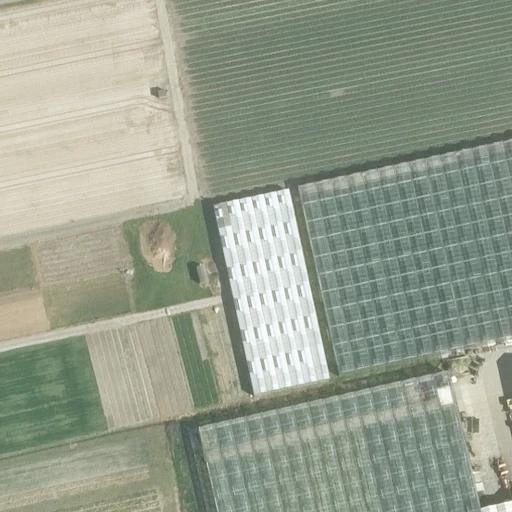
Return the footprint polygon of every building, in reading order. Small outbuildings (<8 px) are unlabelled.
[(511,142),(296,190),(337,378),(511,339),(511,142)] [(288,192),(212,208),(229,291),(232,303),(252,397),(328,381),(288,192)] [(0,294),(40,287),(32,244),(0,250),(0,294)] [(0,340),(48,330),(40,287),(0,294),(0,340)] [(478,511),(447,375),(196,432),(214,511),(478,511)]
